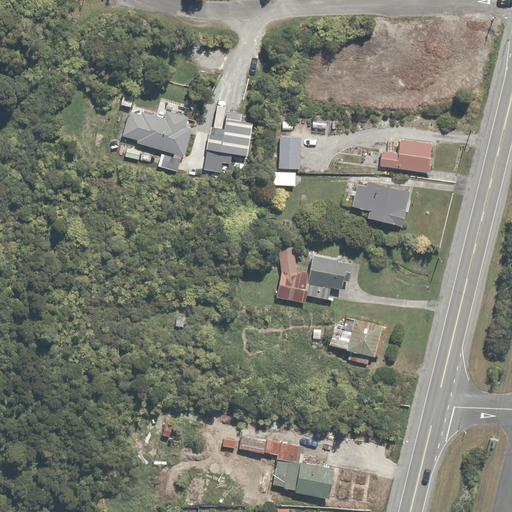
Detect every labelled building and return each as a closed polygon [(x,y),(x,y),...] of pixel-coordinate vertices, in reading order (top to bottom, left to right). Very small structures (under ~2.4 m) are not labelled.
[(140,141),(187,156),(198,119),(171,110),(168,118),(146,112),(145,115),(132,111),(124,135),(140,140),(140,141)] [(212,132),(209,149),(252,156),(258,123),(229,118),(226,134),(212,132)] [(329,119),(314,119),(314,128),(329,128),(329,119)] [(303,137),(283,136),(282,166),(303,166),(303,137)] [(381,166),(383,166),(432,172),(436,142),(400,137),(399,151),(383,149),(381,166)] [(144,149),(128,147),(127,155),(143,158),(144,149)] [(297,169),(275,169),(275,183),(297,183),(297,169)] [(415,190),(371,181),(370,185),(361,183),(356,207),(373,210),(372,218),(408,226),(415,190)] [(307,302),(309,296),(332,300),(334,287),(346,290),(351,263),(317,256),(314,269),(300,266),(297,246),(282,248),(285,270),(279,296),(307,302)] [(178,314),(177,326),(191,327),(191,315),(178,314)] [(339,321),(332,343),(382,357),(391,326),(358,317),(356,326),(339,321)] [(244,434),(241,448),(280,455),(275,484),(299,488),(298,492),(331,498),(337,466),(306,460),(312,430),(271,422),(268,439),(244,434)] [(225,434),(224,446),(239,447),(239,435),(225,434)]
